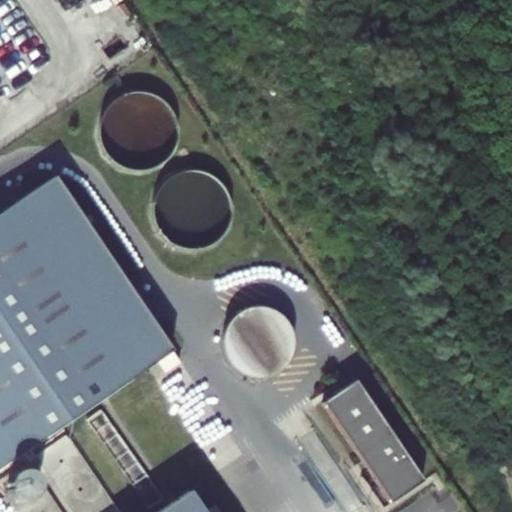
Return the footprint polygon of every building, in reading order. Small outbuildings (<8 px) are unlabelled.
[(167,104),(144,105),(144,90),(100,92),(103,151),(169,148),(167,104)] [(229,174),(162,171),(159,239),(226,242),(229,174)] [(55,178),(0,214),(0,467),(157,362),(172,352),(55,178)] [(180,363),(172,352),(157,362),(165,373),(180,363)] [(322,403),(390,504),(423,482),(383,423),(355,381),(322,403)] [(201,511),(189,492),(159,511),(201,511)]
